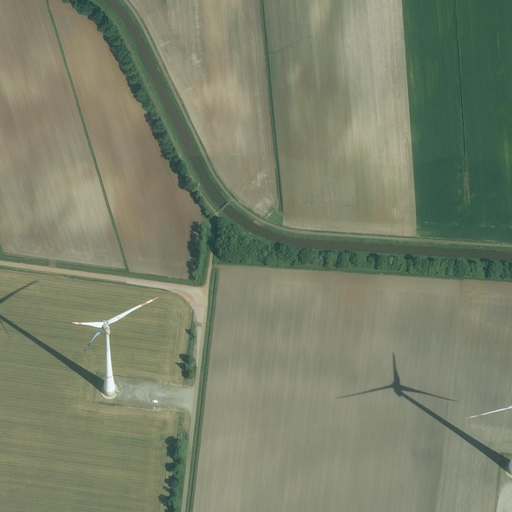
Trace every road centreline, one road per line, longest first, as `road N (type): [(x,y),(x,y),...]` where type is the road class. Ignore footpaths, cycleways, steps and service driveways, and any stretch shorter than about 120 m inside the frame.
road 1 (unclassified): [(206,291),(182,511)]
road 2 (unclassified): [(0,264),(206,291)]
